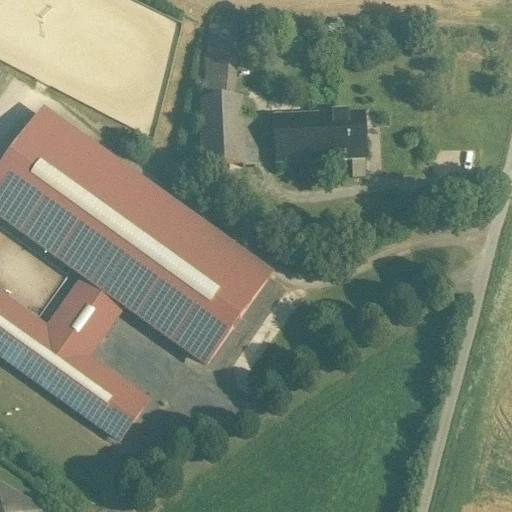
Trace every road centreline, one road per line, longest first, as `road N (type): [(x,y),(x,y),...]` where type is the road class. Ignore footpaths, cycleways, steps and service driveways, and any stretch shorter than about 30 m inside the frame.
road 1 (residential): [(121,511),(130,497),(486,257)]
road 2 (residential): [(486,257),(421,511)]
